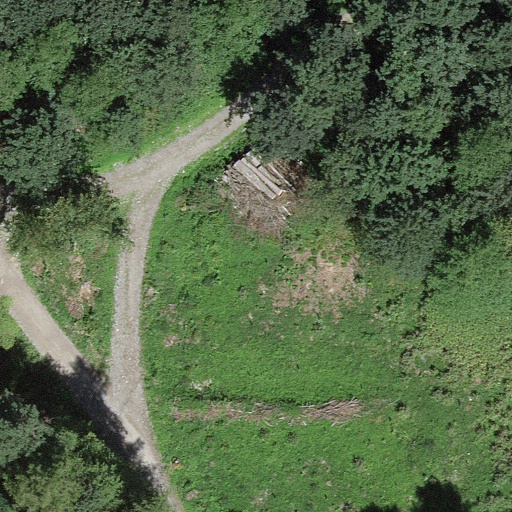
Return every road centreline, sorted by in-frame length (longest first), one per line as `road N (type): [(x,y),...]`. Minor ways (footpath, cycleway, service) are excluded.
road 1 (track): [(0,204),(141,179),(359,0)]
road 2 (track): [(155,511),(95,393),(0,270)]
road 3 (track): [(95,393),(141,179)]
